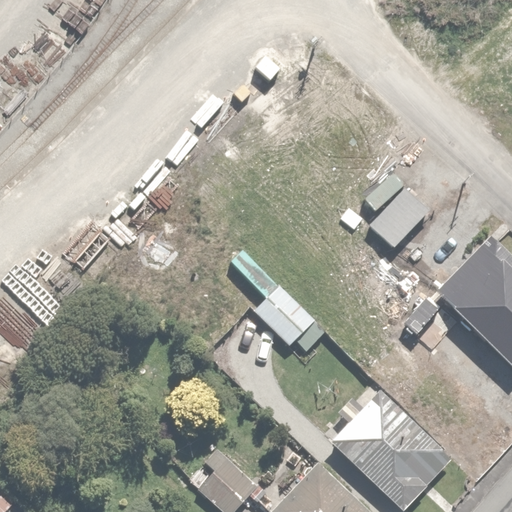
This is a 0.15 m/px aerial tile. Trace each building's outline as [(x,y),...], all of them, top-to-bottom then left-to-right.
[(431,209),(402,181),(364,220),(392,248),(431,209)] [(511,256),(487,232),(431,288),(511,368),(511,256)] [(242,247),(228,262),(259,290),(273,274),(242,247)] [(278,287),(254,311),(288,345),(294,339),(306,351),(314,343),(324,352),(333,343),(278,287)] [(283,398),(259,379),(244,397),(269,416),(283,398)] [(346,420),(328,440),(400,508),(451,455),(380,388),(360,409),(351,401),(339,413),(346,420)] [(290,400),(268,425),(301,453),(322,428),(290,400)] [(212,471),(195,489),(220,511),(228,511),(253,485),(213,449),(202,461),(212,471)] [(368,511),(313,460),(266,511),(267,511),(368,511)]
